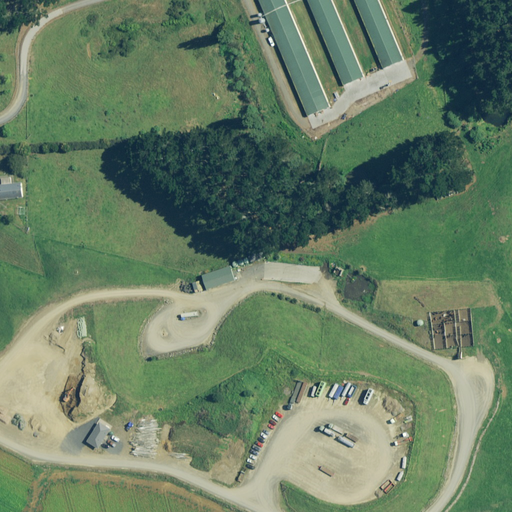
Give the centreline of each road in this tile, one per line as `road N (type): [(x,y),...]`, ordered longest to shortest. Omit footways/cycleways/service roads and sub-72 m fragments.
road 1 (unknown): [(172,348),(282,406),(301,398),(320,347)]
road 2 (unknown): [(0,121),(15,106),(36,26),(99,0)]
